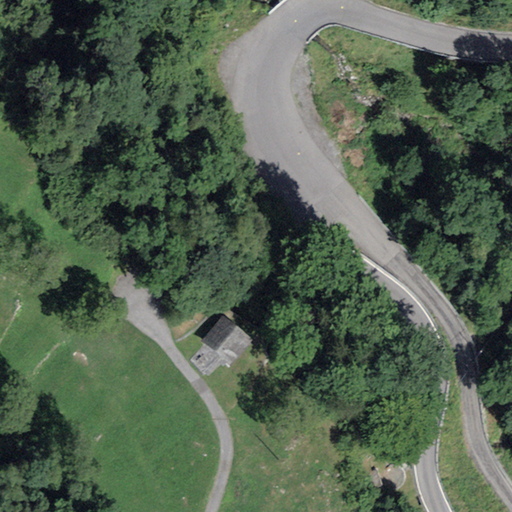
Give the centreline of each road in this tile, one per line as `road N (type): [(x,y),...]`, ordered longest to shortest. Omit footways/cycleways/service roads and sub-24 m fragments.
road 1 (unclassified): [(261,52),(261,120),(285,180),(335,247),(396,296),(430,342),(436,378),(423,448),(439,511)]
road 2 (residential): [(261,52),(359,222),(454,331),(478,450),(511,502)]
road 3 (unclassified): [(511,46),(326,6),(288,20),(261,52)]
